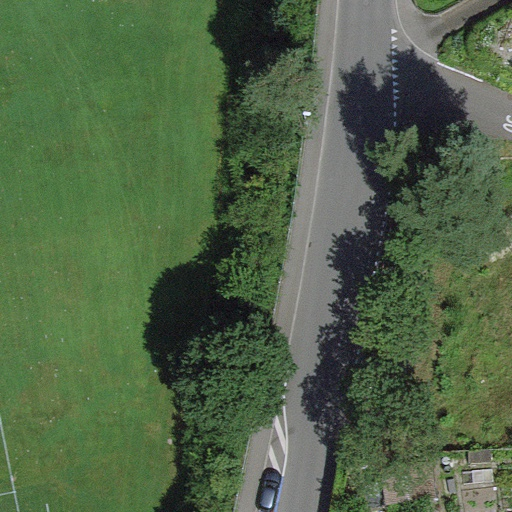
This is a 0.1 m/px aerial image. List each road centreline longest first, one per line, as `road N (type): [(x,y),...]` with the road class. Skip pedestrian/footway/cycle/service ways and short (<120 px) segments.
road 1 (residential): [(297,511),(353,207),(363,82)]
road 2 (residential): [(363,82),(452,96),(511,120)]
